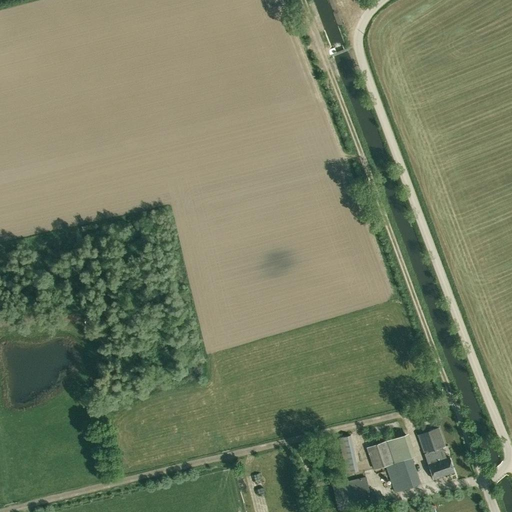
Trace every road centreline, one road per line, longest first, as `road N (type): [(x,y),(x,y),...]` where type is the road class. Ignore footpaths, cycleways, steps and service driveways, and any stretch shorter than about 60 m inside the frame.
road 1 (unclassified): [(495,511),(485,483),(511,464),(359,57),(362,21),(380,0)]
road 2 (track): [(3,511),(454,402)]
road 3 (track): [(448,389),(303,0)]
